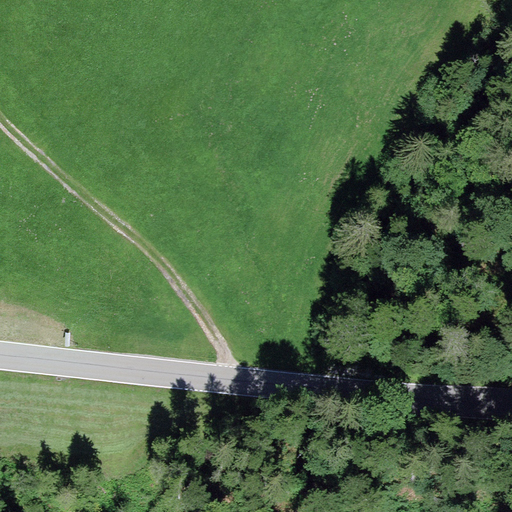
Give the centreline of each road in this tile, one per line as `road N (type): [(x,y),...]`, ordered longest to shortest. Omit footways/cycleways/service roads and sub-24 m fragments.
road 1 (tertiary): [(0,355),(511,403)]
road 2 (track): [(236,380),(159,261),(0,118)]
